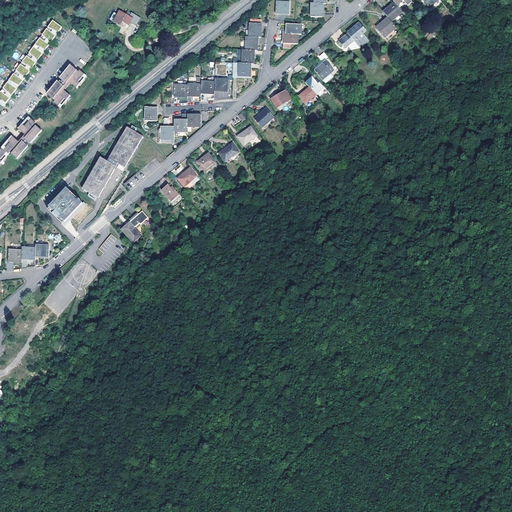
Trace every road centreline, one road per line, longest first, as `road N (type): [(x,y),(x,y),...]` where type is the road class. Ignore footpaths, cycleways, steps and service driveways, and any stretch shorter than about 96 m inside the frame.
road 1 (track): [(511,36),(455,60),(261,189),(0,436)]
road 2 (residential): [(239,103),(79,242)]
road 3 (secondary): [(94,129),(255,0)]
road 4 (residential): [(94,129),(88,160),(49,200),(48,210),(79,242)]
road 5 (secondary): [(0,208),(94,129)]
